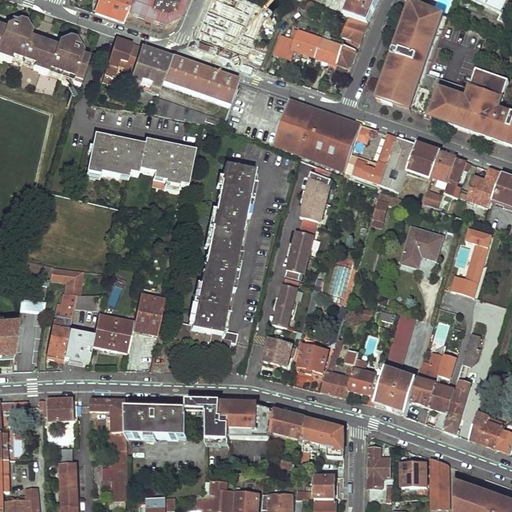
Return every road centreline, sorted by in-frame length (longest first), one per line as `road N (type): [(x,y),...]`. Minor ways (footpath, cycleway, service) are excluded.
road 1 (residential): [(0,389),(226,390),(359,419)]
road 2 (residential): [(346,111),(176,54)]
road 3 (residential): [(511,171),(346,111)]
road 4 (residential): [(359,419),(511,474)]
road 5 (residential): [(176,54),(52,9)]
road 6 (unknown): [(90,511),(87,385)]
